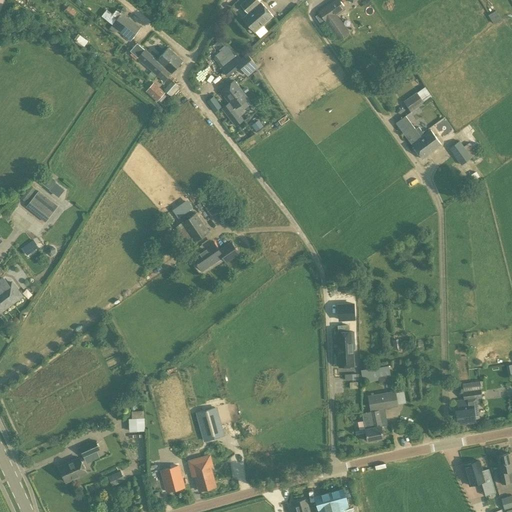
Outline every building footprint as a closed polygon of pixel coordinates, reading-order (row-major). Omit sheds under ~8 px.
[(244,0),(240,4),(248,13),(242,18),(254,32),(272,16),(260,2),(259,3),(257,0),(244,0)] [(324,18),(330,27),(337,38),(347,32),(335,15),(344,9),(338,0),(333,0),(318,11),(319,12),(315,15),(319,21),(324,18)] [(67,4),(63,9),(72,15),(75,10),(67,4)] [(116,33),(118,31),(130,40),(141,27),(122,12),(121,13),(117,9),(106,22),(111,26),(109,28),(116,33)] [(493,24),(501,19),(495,10),(488,15),(493,24)] [(77,34),(74,39),(76,40),(75,41),(83,47),(87,41),(77,34)] [(156,60),(144,50),(138,44),(131,53),(135,56),(133,58),(137,61),(139,59),(164,81),(183,60),(167,46),(156,60)] [(221,66),(233,54),(229,50),(224,55),(219,50),(212,56),(221,66)] [(241,58),(238,54),(234,57),(221,68),(226,74),(229,75),(239,66),(247,76),(256,69),(259,67),(247,53),(241,58)] [(172,80),(163,90),(169,95),(178,86),(172,80)] [(251,104),(247,98),(237,85),(234,81),(220,91),(229,103),(222,108),(231,121),(244,111),(243,110),(251,104)] [(146,91),(157,101),(164,93),(153,84),(146,91)] [(403,101),(411,113),(419,107),(432,97),(425,86),(416,93),(416,92),(403,101)] [(214,111),(221,106),(213,96),(206,102),(214,111)] [(418,127),(415,129),(405,115),(395,123),(411,144),(420,137),(420,136),(423,133),(418,127)] [(430,130),(420,137),(411,144),(422,159),(441,145),(430,130)] [(459,140),(448,148),(461,166),(472,158),(459,140)] [(56,197),(62,188),(46,176),(39,185),(56,197)] [(38,191),(26,207),(45,222),(53,212),(49,210),(54,204),(38,191)] [(210,194),(200,201),(211,216),(221,209),(210,194)] [(210,232),(196,212),(181,223),(194,243),(210,232)] [(24,255),(36,247),(31,239),(19,248),(24,255)] [(231,241),(217,250),(211,241),(203,246),(204,247),(192,256),(194,259),(201,270),(221,257),(225,263),(239,254),(231,241)] [(0,311),(21,296),(11,282),(7,285),(2,278),(0,279),(0,311)] [(340,279),(341,299),(355,298),(354,278),(340,279)] [(355,302),(337,303),(338,320),(355,319),(355,302)] [(337,346),(337,349),(338,354),(339,366),(352,366),(351,348),(353,348),(353,332),(348,332),(348,325),(338,326),(338,332),(337,332),(338,346),(337,346)] [(369,368),(360,369),(362,381),(370,379),(371,382),(378,380),(379,383),(381,383),(391,381),(391,378),(389,365),(374,367),(373,361),(371,361),(369,361),(369,368)] [(462,382),(463,390),(480,388),(479,380),(469,381),(462,382)] [(468,399),(481,397),(482,399),(511,394),(511,385),(480,390),(480,389),(463,391),(463,399),(455,400),(457,408),(455,408),(457,424),(476,421),(473,405),(469,406),(468,403),(468,399)] [(383,438),(380,425),(382,425),(379,409),(398,406),(395,390),(383,393),(367,395),(370,411),(361,413),(362,414),(365,428),(367,441),(383,438)] [(217,408),(196,414),(204,441),(224,435),(217,408)] [(142,430),(142,417),(126,418),(126,431),(142,430)] [(79,447),(83,457),(99,450),(95,440),(79,447)] [(157,450),(150,452),(153,462),(160,460),(157,450)] [(497,455),(500,471),(502,484),(511,481),(511,463),(511,458),(510,453),(497,455)] [(209,466),(204,468),(200,455),(190,458),(191,461),(194,470),(199,490),(215,486),(209,466)] [(58,467),(65,482),(85,473),(79,458),(58,467)] [(479,461),(463,465),(469,485),(481,482),(485,495),(495,492),(488,468),(482,470),(479,461)] [(161,470),(163,478),(152,480),(154,490),(160,488),(161,492),(166,491),(166,492),(184,487),(178,465),(161,470)] [(108,476),(112,486),(124,480),(120,471),(108,476)] [(343,489),(314,497),(318,511),(337,511),(349,509),(343,489)] [(506,510),(506,511),(511,511),(511,497),(511,496),(501,498),(504,510),(506,510)] [(308,511),(305,500),(293,503),(296,511),(308,511)]
